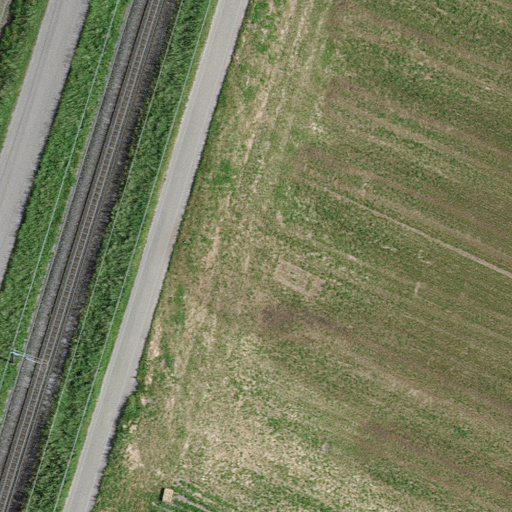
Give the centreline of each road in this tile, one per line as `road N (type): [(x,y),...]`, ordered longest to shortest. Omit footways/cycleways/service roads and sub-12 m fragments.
road 1 (unclassified): [(234,0),(78,511)]
road 2 (unclassified): [(0,200),(63,0)]
